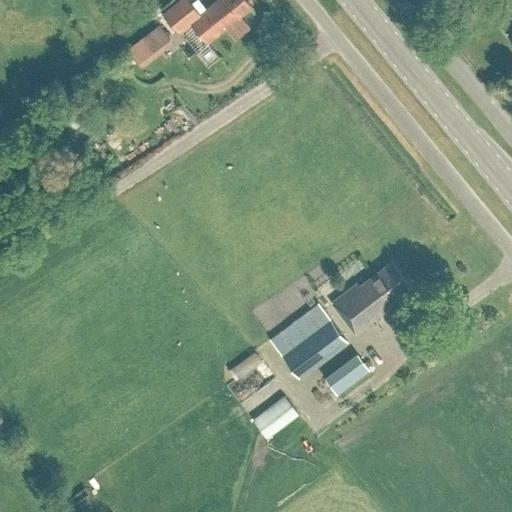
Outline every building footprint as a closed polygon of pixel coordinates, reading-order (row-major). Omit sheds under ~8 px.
[(138,0),(150,15),(160,8),(154,0),(138,0)] [(201,13),(191,1),(189,0),(174,0),(161,11),(167,19),(177,30),(190,22),(201,13)] [(246,0),(216,0),(201,13),(190,22),(206,41),(250,5),(246,0)] [(173,41),(158,22),(126,47),(141,66),(173,41)] [(69,92),(52,105),(48,107),(68,134),(89,119),(69,92)] [(410,287),(392,263),(389,258),(357,282),(355,279),(329,298),(354,331),(389,305),(388,303),(410,287)] [(347,341),(319,302),(269,338),(299,377),(347,341)] [(227,367),(234,377),(260,358),(253,348),(227,367)] [(323,375),(333,387),(336,391),(367,366),(355,351),(323,375)] [(251,418),(265,436),(297,410),(283,392),(251,418)]
